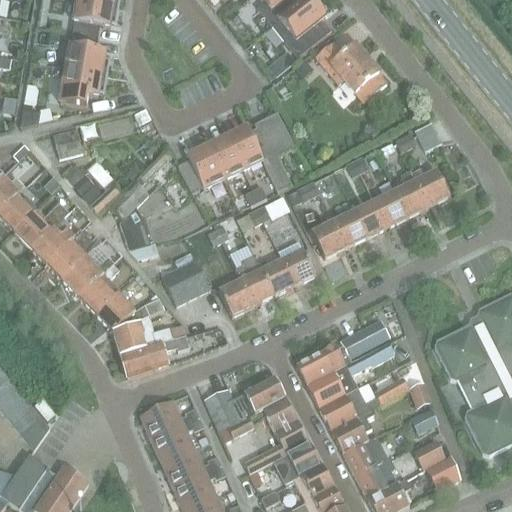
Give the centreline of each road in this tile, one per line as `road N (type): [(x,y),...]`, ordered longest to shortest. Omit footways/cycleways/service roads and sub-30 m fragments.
road 1 (residential): [(183,0),(241,72),(228,100),(185,119),(163,116),(134,63),(135,36)]
road 2 (residential): [(269,347),(511,223)]
road 3 (residential): [(511,212),(492,172),(356,0)]
road 4 (residential): [(355,511),(269,347)]
road 5 (residential): [(110,404),(80,346),(0,264)]
road 6 (residential): [(110,404),(269,347)]
road 7 (secondary): [(511,104),(428,0)]
